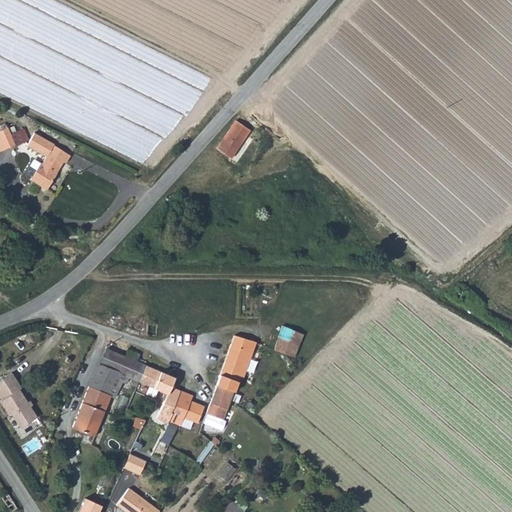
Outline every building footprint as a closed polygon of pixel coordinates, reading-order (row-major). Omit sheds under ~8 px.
[(229,157),(245,134),(248,129),(234,119),(215,148),(229,157)] [(0,125),(0,145),(14,140),(15,143),(26,139),(21,127),(12,130),(9,122),(0,125)] [(63,160),(68,152),(54,143),(54,142),(35,131),(27,144),(45,155),(42,161),(40,160),(29,179),(45,189),(63,160)] [(251,138),(245,134),(229,157),(236,161),(251,138)] [(147,317),(147,335),(156,335),(156,323),(153,323),(154,319),(152,315),(147,317)] [(302,333),(281,324),(273,348),(294,356),(302,333)] [(219,374),(237,381),(251,339),(234,334),(219,374)] [(125,356),(112,350),(110,353),(106,360),(101,358),(87,387),(71,427),(93,435),(109,395),(114,397),(124,376),(138,382),(145,365),(136,361),(139,354),(128,350),(125,356)] [(164,403),(157,419),(168,422),(169,421),(180,391),(170,387),(174,377),(145,365),(138,382),(161,393),(158,401),(164,403)] [(18,387),(20,386),(9,370),(0,375),(0,396),(1,398),(0,399),(0,401),(7,412),(10,411),(19,425),(36,413),(18,387)] [(219,374),(216,385),(233,391),(237,381),(219,374)] [(216,385),(210,400),(208,408),(206,413),(223,419),(233,391),(216,385)] [(180,391),(169,421),(179,425),(182,421),(197,423),(204,406),(190,401),(192,396),(180,391)] [(175,427),(157,419),(151,416),(139,443),(162,454),(175,427)] [(180,459),(186,463),(190,457),(184,454),(180,459)] [(130,455),(123,469),(140,476),(146,462),(130,455)] [(126,511),(158,511),(159,511),(129,488),(116,505),(126,511)] [(17,507),(7,491),(1,495),(7,506),(11,511),(17,507)] [(240,511),(243,509),(231,500),(221,511),(240,511)]
